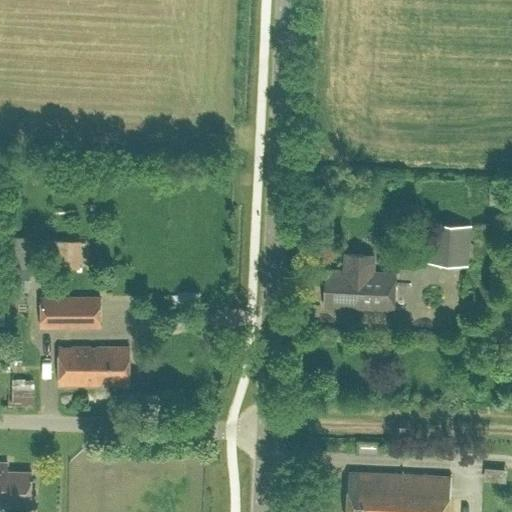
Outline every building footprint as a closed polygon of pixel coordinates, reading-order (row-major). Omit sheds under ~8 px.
[(488,200),(500,200),(501,185),(488,185),(488,200)] [(467,265),(471,224),(429,220),(427,261),(467,265)] [(86,262),(84,236),(55,238),(57,264),(86,262)] [(0,259),(0,289),(29,290),(30,253),(0,252),(0,259)] [(344,269),(325,268),(323,305),(393,309),(395,272),(362,270),(363,253),(345,252),(344,269)] [(40,295),(40,327),(101,326),(101,295),(40,295)] [(64,346),(63,383),(132,383),(132,347),(64,346)] [(0,506),(5,507),(6,504),(31,505),(31,471),(7,470),(7,462),(0,461),(0,506)] [(449,511),(451,475),(349,470),(346,511),(449,511)]
